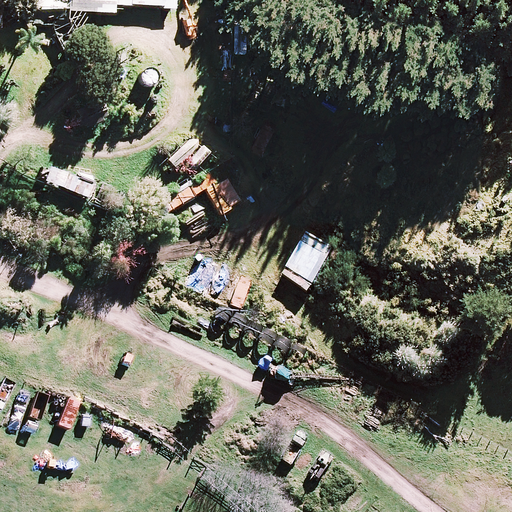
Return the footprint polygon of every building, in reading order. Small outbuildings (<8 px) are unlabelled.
[(67,0),(20,0),(20,12),(67,14),(67,0)] [(67,0),(67,14),(66,17),(111,21),(111,9),(111,0),(67,0)] [(111,0),(111,9),(160,11),(161,11),(161,0),(111,0)] [(161,0),(161,11),(160,11),(160,13),(173,13),(173,0),(161,0)] [(246,23),(234,23),(235,53),(247,53),(246,23)] [(273,130),(263,125),(251,150),(262,155),(273,130)] [(48,171),(43,184),(87,202),(93,189),(48,171)] [(239,203),(226,181),(215,188),(208,175),(164,203),(170,213),(204,192),(220,218),(229,212),(228,210),(239,203)] [(332,251),(304,236),(280,279),(307,295),(332,251)] [(250,285),(240,281),(228,310),(239,314),(250,285)]
